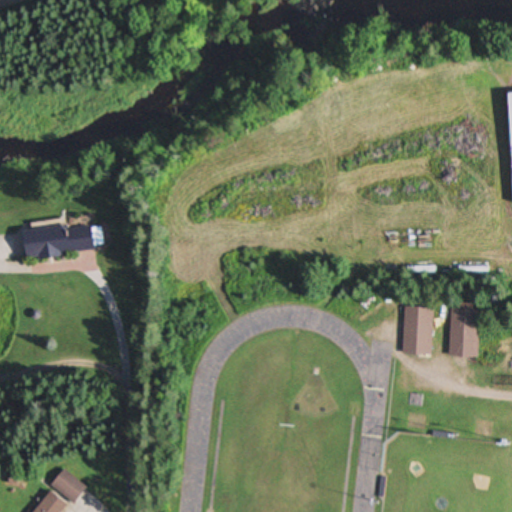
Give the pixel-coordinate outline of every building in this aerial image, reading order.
[(64,230),(63,224),(17,228),(20,258),(103,252),(101,227),(64,230)] [(432,356),(432,309),(402,309),(402,356),(432,356)] [(448,358),(475,359),(476,311),(448,311),(448,358)] [(50,483),(70,503),(84,489),(64,469),(50,483)] [(60,511),(65,506),(50,492),(31,511),(60,511)]
